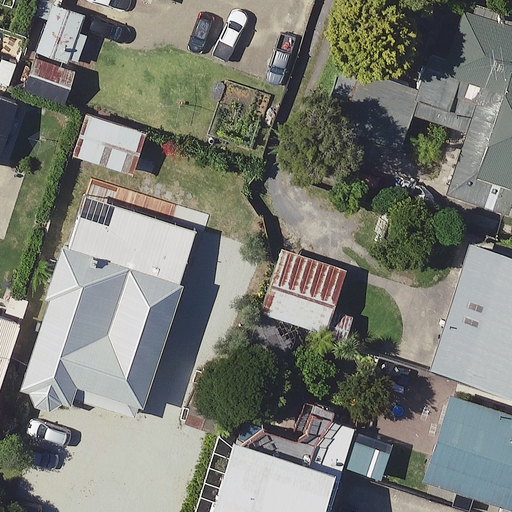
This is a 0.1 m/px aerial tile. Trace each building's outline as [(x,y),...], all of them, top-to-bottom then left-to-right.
[(0,0),(0,78),(2,79),(10,54),(0,50),(0,0)] [(97,14),(61,3),(46,51),(82,62),(97,14)] [(511,20),(472,8),(456,62),(435,55),(425,88),(345,64),(328,121),(410,146),(420,112),(472,127),(452,191),(511,209),(511,205),(511,20)] [(97,113),(83,153),(75,150),(68,171),(90,178),(97,158),(135,170),(148,130),(97,113)] [(85,210),(82,222),(71,219),(56,274),(66,277),(58,306),(47,303),(43,321),(53,323),(46,349),(33,346),(25,375),(38,378),(35,390),(79,402),(81,395),(154,415),(215,195),(155,178),(146,211),(110,201),(106,216),(85,210)] [(511,254),(478,244),(440,367),(511,389),(511,254)] [(361,309),(342,303),(355,267),(289,245),(267,311),(326,331),(351,339),(361,309)] [(0,422),(31,321),(0,311),(0,422)] [(511,408),(461,393),(434,478),(511,503),(511,408)]
